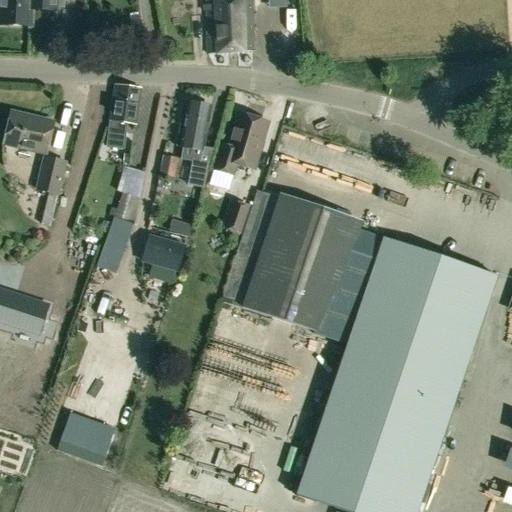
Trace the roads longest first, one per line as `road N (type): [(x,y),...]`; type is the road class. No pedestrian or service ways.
road 1 (unclassified): [(422,123),(264,82),(0,68)]
road 2 (unknown): [(511,162),(434,511)]
